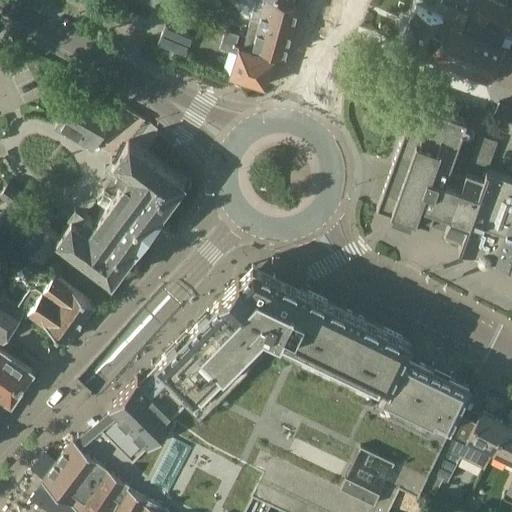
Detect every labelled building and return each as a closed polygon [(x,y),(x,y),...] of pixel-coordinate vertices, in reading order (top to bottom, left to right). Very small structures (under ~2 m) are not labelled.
[(284,56),(297,8),(265,0),(255,0),(244,43),(284,56)] [(415,5),(399,44),(487,82),(502,48),(500,47),(506,34),(511,36),(511,9),(489,0),(440,0),(440,2),(447,5),(442,16),(415,5)] [(184,55),(192,37),(164,25),(157,43),(184,55)] [(224,30),(220,45),(236,51),(229,75),(264,86),(273,58),(273,57),(238,46),(235,46),(238,35),(224,30)] [(93,150),(115,112),(74,88),(52,127),(93,150)] [(376,205),(390,210),(390,211),(391,211),(391,210),(393,210),(393,212),(394,212),(394,211),(411,217),(410,218),(412,219),(412,217),(414,218),(413,219),(415,220),(415,218),(418,219),(421,220),(425,220),(429,220),(433,220),(437,220),(441,220),(444,221),(447,222),(444,231),(461,237),(458,246),(477,252),(476,254),(477,256),(478,258),(479,259),(480,260),(482,261),(484,261),(486,261),(488,259),(489,258),(490,257),(510,264),(511,256),(511,177),(501,174),(485,169),(483,176),(465,171),(463,177),(448,172),(466,120),(413,101),(410,110),(402,108),(401,113),(400,116),(400,120),(400,124),(400,128),(400,132),(400,136),(400,139),(399,142),(391,164),(376,205)] [(511,108),(498,102),(494,111),(511,119),(511,108)] [(110,280),(184,181),(128,141),(113,161),(120,166),(113,175),(122,182),(110,199),(102,193),(97,199),(106,205),(92,223),(82,216),(77,224),(71,219),(59,235),(36,217),(27,210),(9,234),(19,241),(42,259),(56,239),(110,280)] [(8,180),(0,190),(0,195),(15,206),(25,192),(8,180)] [(30,286),(18,303),(26,308),(25,309),(43,323),(65,340),(93,303),(72,287),(54,273),(47,282),(40,277),(35,285),(30,286)] [(109,407),(38,476),(90,511),(268,511),(270,510),(274,511),(388,511),(400,488),(417,496),(466,396),(464,395),(395,364),(403,347),(300,298),(298,302),(248,277),(241,287),(236,283),(189,332),(191,334),(163,363),(158,359),(109,407)] [(18,303),(0,291),(0,338),(3,340),(23,307),(25,309),(26,308),(18,303)] [(0,394),(10,401),(32,370),(0,347),(0,394)] [(470,423),(456,453),(459,454),(484,467),(491,451),(505,424),(480,411),(473,425),(470,423)] [(437,457),(432,469),(449,477),(459,454),(456,453),(470,423),(458,418),(439,457),(437,457)] [(511,462),(511,427),(505,424),(491,451),(511,462)] [(7,511),(21,511),(9,501),(3,508),(7,511)]
